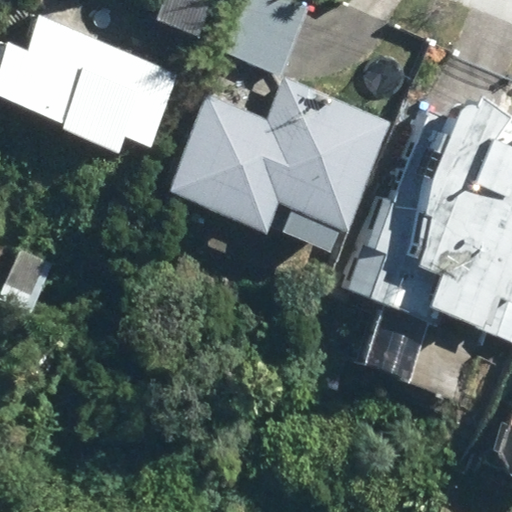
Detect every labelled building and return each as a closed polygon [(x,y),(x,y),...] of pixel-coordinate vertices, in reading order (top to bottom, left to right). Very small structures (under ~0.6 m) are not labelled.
[(194,0),(152,0),(150,6),(184,22),(194,0)] [(274,73),(307,0),(250,0),(227,51),(274,73)] [(174,69),(32,4),(17,37),(2,30),(0,34),(0,92),(113,144),(123,122),(145,132),(174,69)] [(386,115),(280,69),(266,108),(196,83),(161,180),(259,221),(270,189),(287,195),(276,223),(328,242),(335,221),(346,224),(386,115)] [(446,114),(420,104),(384,195),(379,193),(343,286),(483,341),(491,322),(511,330),(511,116),(505,114),(509,104),(458,84),(446,114)]
